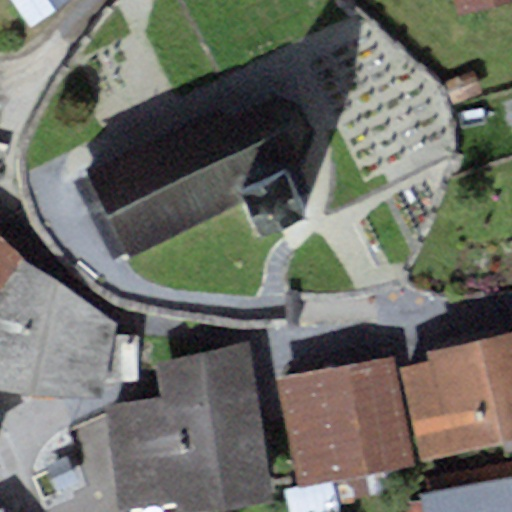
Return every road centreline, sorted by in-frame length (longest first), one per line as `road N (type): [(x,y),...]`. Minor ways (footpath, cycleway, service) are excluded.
road 1 (residential): [(13,433),(84,404),(285,349),(511,310)]
road 2 (track): [(11,90),(102,0)]
